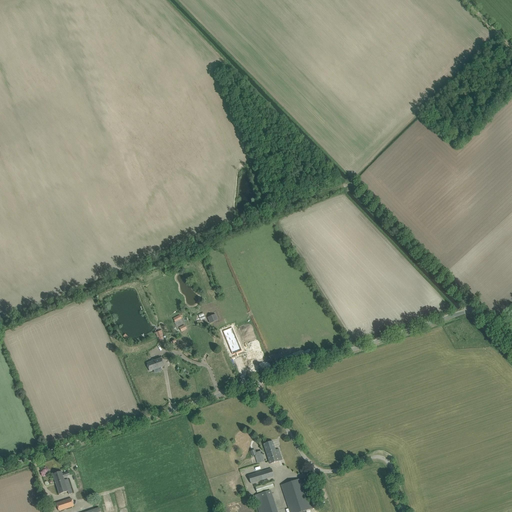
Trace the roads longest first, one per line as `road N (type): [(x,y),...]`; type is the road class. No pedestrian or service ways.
road 1 (unclassified): [(251,384),(464,311),(511,356)]
road 2 (unclassified): [(0,470),(251,384)]
road 3 (residential): [(400,511),(384,463),(371,459),(319,475),(251,384)]
